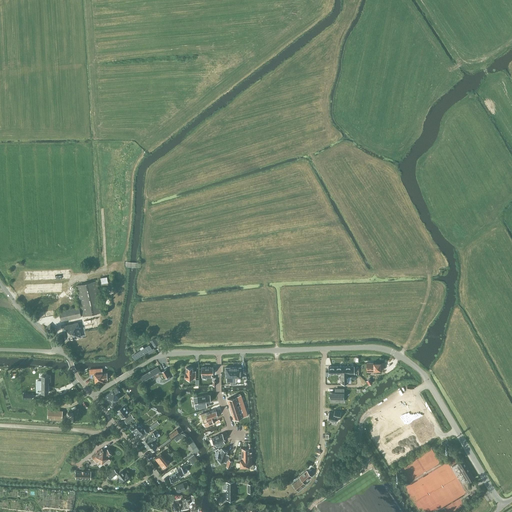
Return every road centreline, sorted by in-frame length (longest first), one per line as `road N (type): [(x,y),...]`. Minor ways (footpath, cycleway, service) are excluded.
road 1 (track): [(477,57),(454,70),(399,147),(368,138),(351,152),(389,171),(438,262),(399,356)]
road 2 (residential): [(503,506),(422,372),(395,353),(218,352)]
road 3 (track): [(276,365),(262,280),(148,265),(147,198)]
road 4 (residential): [(175,511),(164,484),(92,396)]
road 5 (track): [(104,269),(95,127)]
road 6 (track): [(95,127),(86,0)]
road 7 (track): [(0,474),(55,477),(65,455),(99,433)]
road 8 (track): [(9,296),(124,264)]
